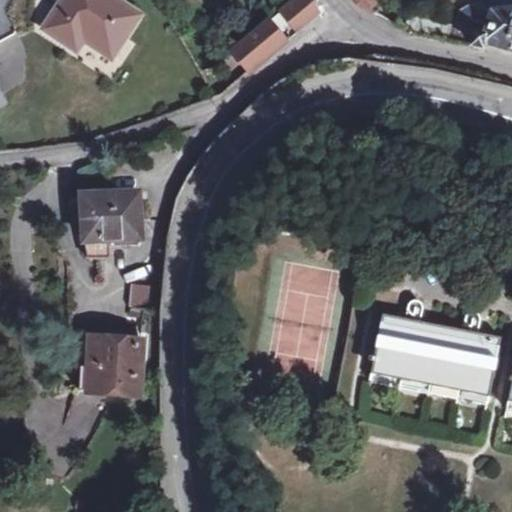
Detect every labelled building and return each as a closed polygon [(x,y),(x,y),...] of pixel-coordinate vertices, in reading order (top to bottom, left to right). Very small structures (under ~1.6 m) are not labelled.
[(139,17),(112,0),(65,0),(46,31),(69,46),(76,35),(83,40),(111,58),(139,17)] [(320,13),(312,0),(296,0),(281,13),(297,32),(320,13)] [(355,0),(360,6),(376,14),(378,4),(375,0),(355,0)] [(511,13),(491,17),(473,11),(462,16),(454,44),(485,51),(486,47),(511,54),(511,13)] [(286,42),(270,23),(234,54),(250,74),(286,42)] [(76,35),(69,46),(76,51),(83,40),(76,35)] [(140,201),(139,194),(82,198),(86,259),(110,258),(109,241),(141,239),(140,219),(146,219),(145,201),(140,201)] [(157,308),(158,291),(131,290),(130,306),(157,308)] [(407,309),(405,323),(421,326),(423,311),(423,308),(420,303),(417,302),(412,303),(410,304),(407,309)] [(466,317),(463,334),(478,337),(481,323),(481,319),(478,315),(476,313),(474,313),(470,314),(466,317)] [(489,398),(499,346),(382,324),(372,376),(489,398)] [(94,392),(98,341),(81,339),(77,391),(94,392)] [(94,392),(137,396),(141,344),(98,341),(94,392)] [(27,476),(26,458),(12,460),(15,477),(27,476)]
